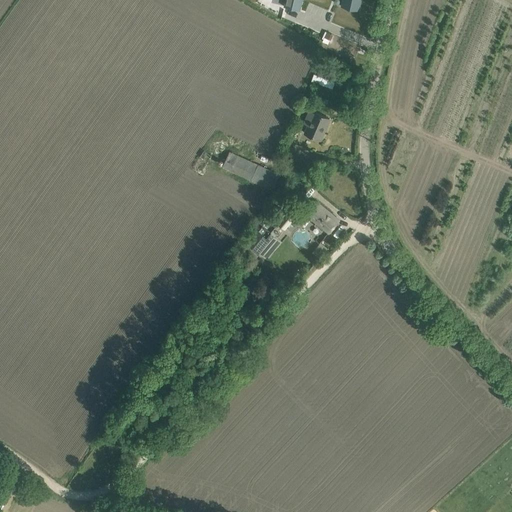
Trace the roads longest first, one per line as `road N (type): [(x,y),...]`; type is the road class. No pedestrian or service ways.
road 1 (unclassified): [(511,392),(381,246),(365,203),(359,135),(387,0)]
road 2 (track): [(98,492),(173,428),(203,383),(370,217)]
